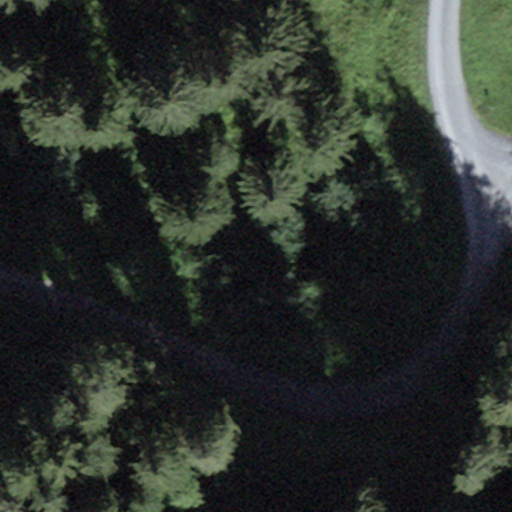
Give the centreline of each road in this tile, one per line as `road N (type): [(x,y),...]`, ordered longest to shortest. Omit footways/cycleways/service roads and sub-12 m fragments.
road 1 (unclassified): [(0,285),(30,289),(266,393),(390,397),(469,173),(511,152)]
road 2 (track): [(451,0),(442,60),(469,173)]
